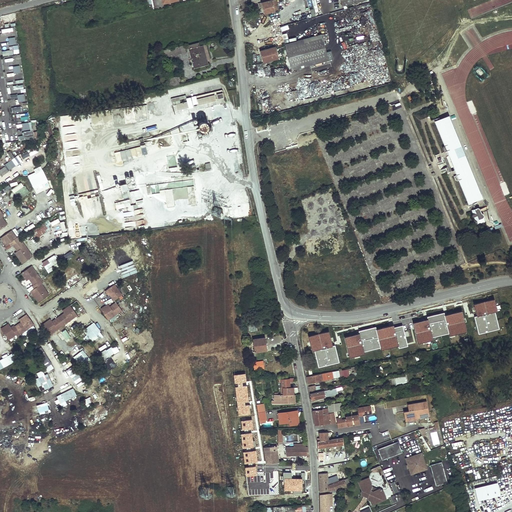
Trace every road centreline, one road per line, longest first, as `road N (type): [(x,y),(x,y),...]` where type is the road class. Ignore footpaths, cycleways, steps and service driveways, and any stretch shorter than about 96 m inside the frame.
road 1 (tertiary): [(299,314),(284,305),(257,197),(233,0)]
road 2 (tertiary): [(299,314),(345,317),(511,281)]
road 3 (tertiary): [(316,511),(293,339),(299,314)]
